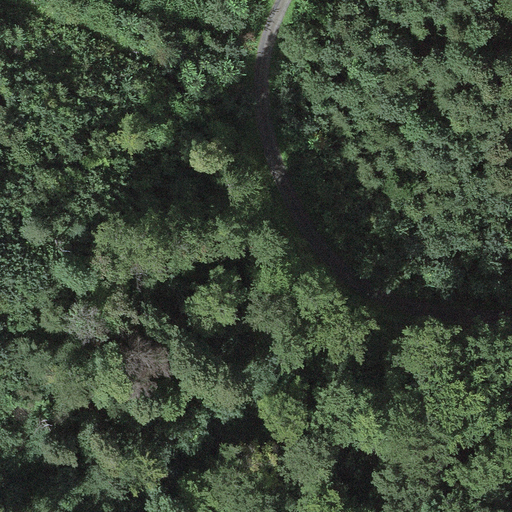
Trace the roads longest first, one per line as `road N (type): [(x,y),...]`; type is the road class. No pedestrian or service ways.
road 1 (track): [(511,319),(417,308),(355,281),(306,230),(264,130),(263,62),(280,0)]
road 2 (track): [(376,511),(511,396)]
